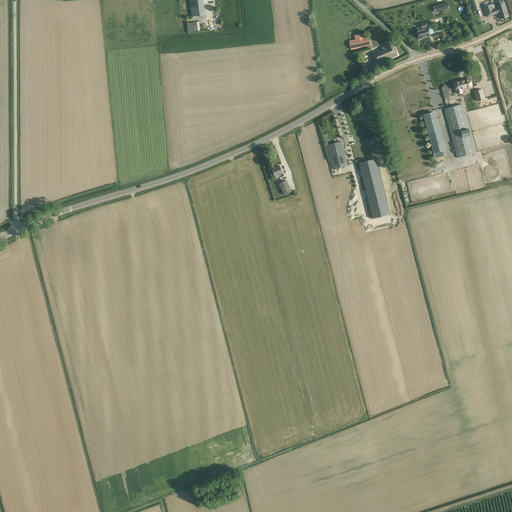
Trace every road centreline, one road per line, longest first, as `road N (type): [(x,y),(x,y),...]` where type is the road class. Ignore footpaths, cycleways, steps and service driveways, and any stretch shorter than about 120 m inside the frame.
road 1 (secondary): [(14,228),(221,159),(417,59)]
road 2 (unclassified): [(14,228),(15,0)]
